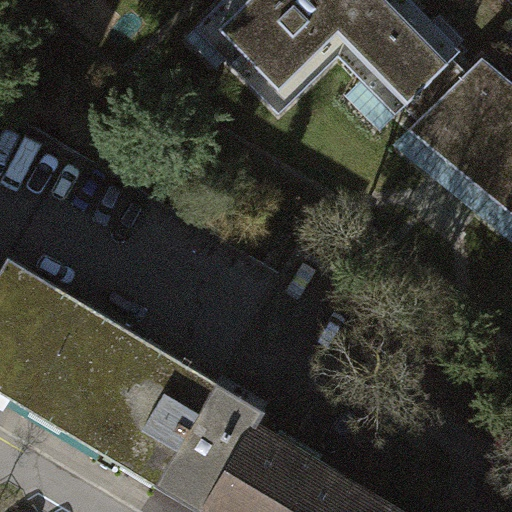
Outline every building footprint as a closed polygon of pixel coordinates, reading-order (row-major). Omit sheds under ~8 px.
[(461,45),(415,0),(223,0),(201,23),(229,51),(221,59),(277,115),(335,57),(391,114),(400,105),(449,56),(461,45)] [(511,85),(478,58),(465,72),(449,56),(400,105),(416,122),(389,145),(505,246),(511,236),(511,85)] [(0,257),(0,397),(147,484),(208,380),(0,257)] [(256,408),(208,380),(147,484),(195,511),(245,428),(256,408)] [(195,511),(387,511),(245,428),(195,511)]
